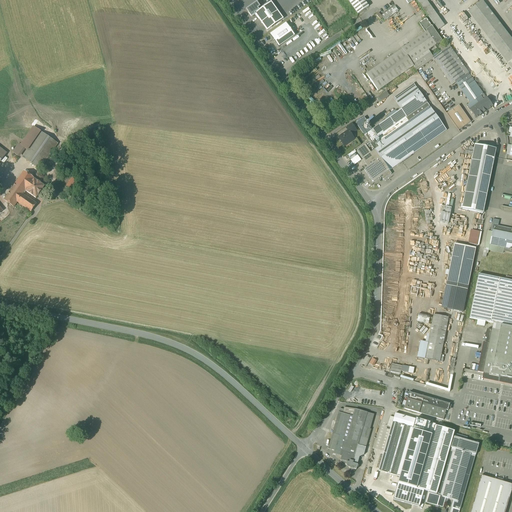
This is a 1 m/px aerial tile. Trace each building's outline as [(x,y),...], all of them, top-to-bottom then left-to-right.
[(369,7),(364,0),(347,0),(358,14),(369,7)] [(415,0),(436,30),(442,26),(423,0),(403,0),(407,4),(413,0),(415,0)] [(511,39),(482,1),(468,12),(511,70),(511,39)] [(254,14),(259,10),(258,8),(260,7),(257,2),(246,10),(248,13),(251,18),(255,15),(254,14)] [(259,10),(254,14),(255,15),(267,31),(284,19),(271,2),(259,10)] [(381,22),(398,11),(394,6),(380,16),(378,13),(375,15),(381,22)] [(426,19),(419,24),(423,29),(424,28),(426,31),(432,27),(426,19)] [(286,23),(270,35),(278,47),(295,35),(286,23)] [(442,41),(432,27),(426,31),(427,32),(436,45),(442,41)] [(427,32),(402,50),(411,62),(428,50),(436,45),(427,32)] [(450,46),(433,58),(452,85),(469,73),(450,46)] [(411,62),(402,50),(367,75),(378,91),(414,66),(417,70),(434,57),(428,50),(411,62)] [(483,94),(469,74),(456,83),(470,104),(483,94)] [(432,110),(414,84),(393,98),(412,124),(432,110)] [(374,98),(377,103),(388,96),(385,91),(374,98)] [(470,104),(467,106),(476,118),(492,107),(483,94),(470,104)] [(471,122),(459,105),(447,114),(459,130),(471,122)] [(432,110),(412,124),(375,150),(389,171),(446,130),(432,110)] [(397,112),(364,136),(369,142),(372,146),(375,150),(412,124),(407,118),(403,121),(397,112)] [(351,124),(346,128),(348,131),(353,137),(355,135),(353,132),(356,130),(351,124)] [(28,150),(40,132),(33,127),(21,145),(19,143),(13,152),(20,157),(26,149),(28,150)] [(348,131),(338,138),(344,146),(354,139),(353,137),(348,131)] [(58,144),(40,132),(28,150),(23,158),(40,170),(58,144)] [(375,150),(371,153),(365,145),(357,150),(357,151),(357,152),(368,167),(365,170),(364,170),(365,171),(372,182),(373,182),(374,182),(381,177),(383,179),(383,180),(384,180),(391,175),(391,174),(391,173),(389,171),(375,150)] [(496,149),(475,145),(462,209),(483,214),(496,149)] [(24,172),(4,200),(14,207),(17,202),(31,212),(37,204),(24,195),(26,192),(25,191),(34,179),(24,172)] [(95,183),(81,177),(77,186),(83,189),(82,192),(89,195),(95,183)] [(34,179),(25,191),(26,192),(36,199),(45,187),(34,179)] [(443,212),(438,212),(436,222),(447,224),(450,208),(444,206),(443,212)] [(511,229),(494,226),(495,220),(493,219),(490,232),(488,231),(485,243),(490,244),(489,245),(488,250),(503,253),(503,251),(511,253),(511,229)] [(468,230),(466,244),(479,246),(481,232),(468,230)] [(475,249),(453,244),(444,285),(447,286),(467,290),(475,249)] [(505,280),(478,274),(469,319),(493,323),(511,327),(511,281),(505,280)] [(467,290),(447,286),(443,305),(463,309),(467,290)] [(448,318),(433,315),(428,344),(425,359),(440,362),(441,355),(448,318)] [(511,327),(493,323),(489,343),(488,349),(483,373),(478,372),(483,373),(489,374),(488,377),(491,378),(503,380),(508,381),(509,378),(511,379),(511,327)] [(428,344),(420,343),(417,358),(425,359),(428,344)] [(402,366),(392,364),(390,372),(400,374),(402,366)] [(489,374),(483,373),(482,379),(511,385),(511,379),(509,378),(508,381),(503,380),(491,378),(488,377),(489,374)] [(409,392),(407,399),(446,410),(447,411),(449,404),(409,392)] [(443,420),(445,415),(449,416),(450,412),(448,411),(447,411),(446,410),(407,399),(404,409),(443,420)] [(355,409),(344,408),(343,410),(342,414),(339,413),(328,449),(334,451),(333,454),(342,456),(340,460),(346,465),(349,468),(356,470),(358,465),(357,465),(359,457),(365,459),(368,448),(366,448),(371,430),(370,429),(374,415),(355,409)] [(395,414),(378,471),(399,477),(413,429),(415,422),(416,419),(395,414)] [(416,419),(415,422),(413,429),(432,435),(435,426),(435,424),(416,419)] [(454,431),(435,426),(432,435),(417,489),(424,491),(429,492),(426,503),(436,506),(435,507),(438,508),(439,506),(443,508),(445,498),(454,501),(450,511),(459,511),(475,455),(476,455),(479,444),(459,438),(460,435),(454,433),(454,431)] [(417,489),(432,435),(413,429),(399,477),(398,483),(393,500),(419,507),(424,491),(417,489)] [(504,511),(511,488),(511,484),(481,476),(470,511),(504,511)]
